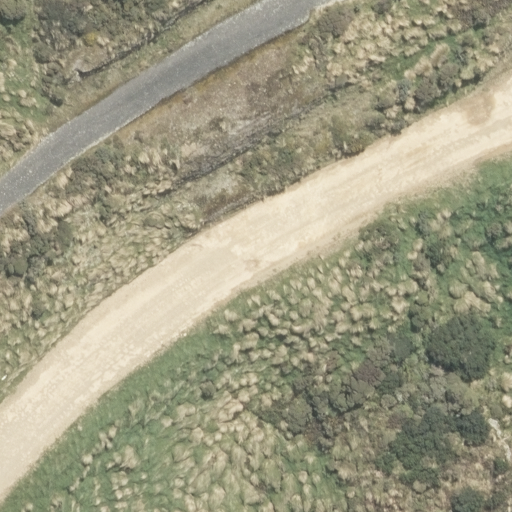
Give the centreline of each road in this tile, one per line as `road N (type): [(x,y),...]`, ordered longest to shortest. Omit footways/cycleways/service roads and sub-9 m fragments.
road 1 (unclassified): [(511,120),(149,310),(0,441)]
road 2 (unclassified): [(307,0),(153,47),(0,165)]
